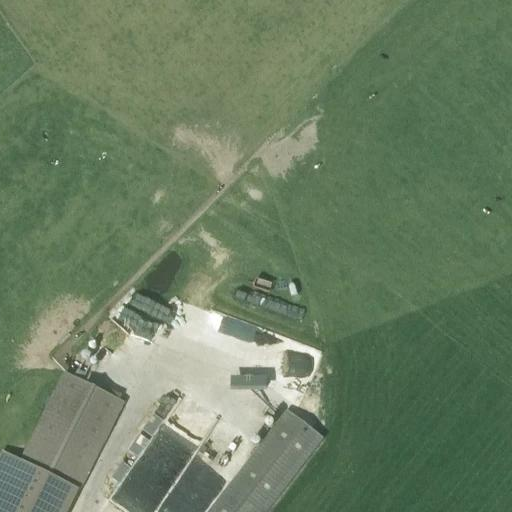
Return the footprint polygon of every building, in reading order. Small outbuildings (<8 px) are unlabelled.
[(142,308),(132,320),(150,336),(161,324),(142,308)] [(124,403),(66,374),(22,462),(80,491),(124,403)] [(260,399),(262,383),(226,379),(225,395),(260,399)] [(233,482),(209,511),(265,511),(322,439),(287,412),(233,482)] [(151,441),(162,425),(152,419),(141,435),(151,441)] [(137,460),(148,444),(139,438),(128,454),(137,460)] [(0,458),(0,511),(69,511),(80,491),(22,462),(3,452),(0,458)] [(120,487),(131,471),(122,464),(111,481),(120,487)]
